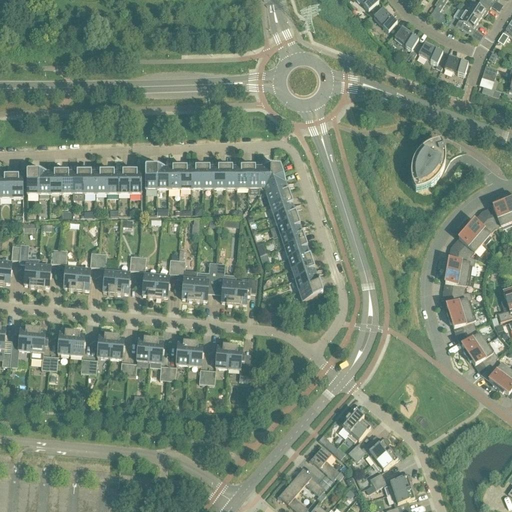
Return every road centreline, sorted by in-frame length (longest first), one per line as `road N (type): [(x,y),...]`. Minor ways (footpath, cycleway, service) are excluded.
road 1 (residential): [(0,158),(271,147),(292,153),(341,290),(343,312),(329,340)]
road 2 (residential): [(313,356),(289,336),(0,308)]
road 3 (residential): [(508,420),(453,377),(435,339),(427,290),(439,240),(455,220),(511,186)]
road 4 (residential): [(343,382),(371,316),(310,104)]
road 5 (unclassified): [(9,89),(280,81)]
road 6 (residential): [(347,82),(511,140)]
road 7 (residential): [(441,511),(419,451),(343,382)]
road 8 (residential): [(240,497),(343,382)]
